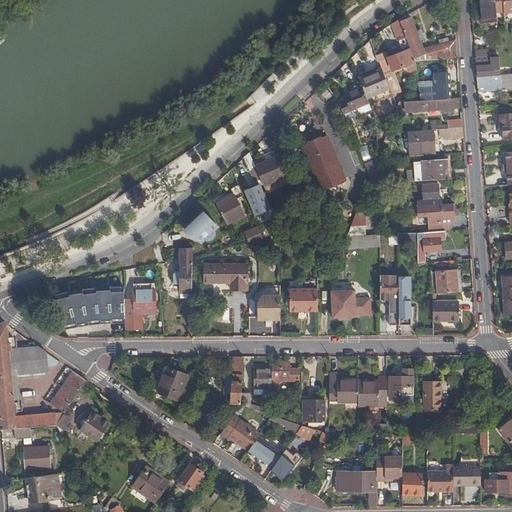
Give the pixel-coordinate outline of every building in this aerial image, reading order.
[(480,0),(482,22),(497,21),(497,13),(495,0),(480,0)] [(495,0),(497,13),(504,13),(502,0),(495,0)] [(504,14),(511,13),(511,0),(502,0),(504,13),(504,14)] [(411,24),(409,15),(399,20),(400,22),(410,61),(454,59),(452,41),(446,41),(438,42),(416,43),(414,34),(411,24)] [(392,56),(378,62),(381,69),(389,89),(392,94),(401,91),(393,69),(405,64),(408,70),(411,68),(410,61),(400,22),(396,24),(403,51),(392,56)] [(490,49),(475,50),(477,76),(502,75),(500,57),(494,57),(495,67),(491,67),(490,58),(490,49)] [(345,97),(338,100),(344,113),(369,103),(367,98),(389,89),(381,69),(359,78),(362,88),(344,95),(345,97)] [(435,88),(416,90),(419,101),(449,98),(447,74),(435,75),(435,88)] [(511,90),(511,74),(502,75),(477,76),(478,93),(511,90)] [(458,106),(457,98),(449,98),(419,101),(407,101),(408,109),(437,107),(437,111),(449,110),(449,107),(458,106)] [(407,101),(400,102),(396,114),(409,112),(408,109),(407,101)] [(372,109),(364,113),(368,122),(376,119),(372,109)] [(303,146),(327,135),(317,113),(311,116),(297,133),(300,139),(297,142),(308,169),(312,167),(303,146)] [(501,127),(502,141),(511,140),(511,115),(499,116),(500,126),(501,127)] [(446,124),(446,129),(462,128),(461,120),(446,121),(446,124)] [(420,123),(420,130),(431,130),(438,129),(438,125),(428,125),(428,122),(420,123)] [(444,139),(462,137),(462,128),(446,129),(443,129),(444,139)] [(433,155),(431,130),(420,130),(407,131),(408,157),(433,155)] [(327,135),(303,146),(312,167),(321,188),(328,185),(329,189),(334,187),(332,183),(345,178),(327,135)] [(368,150),(360,153),(367,167),(374,164),(368,150)] [(250,171),(256,169),(250,153),(245,158),(250,171)] [(263,160),(266,167),(279,161),(277,155),(263,160)] [(382,184),(381,158),(376,158),(374,164),(370,175),(367,185),(382,184)] [(415,162),(416,181),(430,180),(447,179),(446,160),(415,162)] [(264,190),(288,180),(285,174),(279,161),(266,167),(257,171),(264,190)] [(288,180),(264,190),(267,197),(291,188),(288,180)] [(422,185),(424,206),(439,205),(437,184),(422,185)] [(215,201),(217,204),(235,196),(236,199),(243,196),(239,186),(229,190),(231,194),(215,201)] [(260,187),(246,193),(252,209),(267,204),(260,187)] [(235,196),(217,204),(226,224),(244,216),(236,199),(235,196)] [(269,210),(267,204),(252,209),(255,216),(269,210)] [(428,214),(429,231),(445,230),(449,230),(449,224),(454,223),(453,216),(458,212),(457,204),(439,205),(424,206),(416,206),(417,215),(428,214)] [(366,228),(370,209),(358,210),(351,229),(366,228)] [(202,210),(182,229),(191,237),(197,240),(201,243),(205,239),(209,240),(214,237),(215,232),(214,230),(218,226),(202,210)] [(256,228),(246,233),(250,240),(260,236),(256,228)] [(366,228),(351,229),(348,237),(365,236),(366,228)] [(429,231),(417,232),(418,262),(426,262),(425,252),(441,251),(440,240),(446,239),(445,230),(429,231)] [(347,249),(379,247),(379,235),(365,236),(348,237),(347,237),(347,249)] [(397,244),(396,235),(387,236),(388,245),(397,244)] [(180,289),(180,293),(193,293),(193,248),(181,249),(180,274),(173,274),(173,289),(180,289)] [(204,290),(247,289),(246,264),(204,265),(204,290)] [(437,272),(439,293),(457,292),(455,270),(437,272)] [(439,293),(437,272),(430,273),(432,294),(439,293)] [(398,275),(380,275),(380,283),(380,300),(386,300),(386,304),(389,303),(390,325),(399,325),(399,322),(399,308),(399,304),(399,300),(398,275)] [(400,276),(399,300),(399,304),(399,308),(399,322),(399,325),(412,324),(412,275),(400,276)] [(511,278),(503,279),(506,315),(511,314),(511,278)] [(304,312),(318,311),(318,294),(318,282),(304,282),(304,289),(289,289),(289,312),(299,312),(299,310),(304,310),(304,312)] [(67,291),(53,294),(64,329),(87,324),(100,323),(123,323),(123,286),(109,287),(108,290),(95,290),(81,292),(68,294),(67,291)] [(134,300),(125,301),(125,330),(142,329),(142,313),(155,312),(154,290),(134,291),(134,300)] [(332,292),(333,318),(336,318),(354,317),(357,317),(357,316),(372,314),(371,298),(356,298),(355,290),(332,292)] [(281,320),(281,295),(262,296),(258,303),(258,320),(267,320),(267,319),(272,319),(272,320),(281,320)] [(443,303),(433,303),(433,320),(459,320),(459,302),(443,302),(443,303)] [(47,366),(46,353),(37,346),(30,347),(23,348),(15,349),(12,349),(11,345),(11,344),(7,344),(5,325),(2,323),(0,323),(0,424),(0,430),(15,427),(31,425),(56,420),(63,412),(64,410),(15,417),(14,411),(17,411),(16,406),(13,406),(11,378),(10,374),(45,371),(48,371),(47,366)] [(57,365),(59,362),(46,353),(47,366),(57,365)] [(233,404),(242,404),(242,392),(243,357),(234,357),(233,377),(233,395),(233,404)] [(281,365),(273,365),(273,368),(273,389),(273,390),(281,391),(282,399),(290,399),(289,377),(289,362),(281,361),(281,365)] [(188,375),(168,368),(158,392),(178,400),(188,375)] [(254,389),(273,389),(273,368),(254,368),(254,389)] [(51,399),(65,409),(86,380),(72,371),(51,399)] [(339,403),(358,403),(358,381),(338,382),(338,375),(330,375),(331,402),(339,402),(339,403)] [(225,395),(233,395),(233,377),(226,377),(225,395)] [(358,407),(386,407),(387,377),(378,377),(378,381),(358,381),(358,403),(358,407)] [(413,395),(413,378),(389,377),(389,387),(398,387),(398,395),(413,395)] [(441,382),(424,382),(424,410),(440,410),(441,382)] [(252,393),(242,392),(242,404),(242,407),(273,416),(273,412),(252,405),(252,393)] [(326,402),(303,402),(303,421),(327,421),(326,402)] [(108,423),(90,411),(78,428),(96,440),(108,423)] [(70,417),(63,412),(56,420),(55,423),(62,428),(70,417)] [(243,423),(234,416),(229,423),(234,426),(236,424),(239,426),(240,425),(241,426),(243,423)] [(511,417),(499,429),(511,444),(511,417)] [(228,437),(248,451),(260,434),(243,423),(241,426),(240,425),(239,426),(236,424),(234,426),(229,423),(221,434),(228,438),(228,437)] [(288,428),(297,435),(303,426),(292,423),(288,428)] [(33,435),(31,425),(15,427),(16,437),(33,435)] [(451,425),(451,434),(453,434),(460,434),(460,425),(451,425)] [(474,425),(460,425),(460,434),(474,434),(474,425)] [(474,425),(474,434),(482,434),(482,425),(474,425)] [(309,440),(313,429),(303,426),(297,435),(296,436),(309,440)] [(490,428),(489,428),(482,434),(482,454),(490,454),(490,428)] [(325,444),(328,435),(319,431),(316,440),(325,444)] [(248,451),(274,467),(280,458),(283,454),(280,451),(281,449),(260,434),(248,451)] [(409,435),(401,435),(401,446),(409,445),(409,435)] [(47,443),(23,446),(25,468),(50,466),(47,443)] [(280,458),(274,467),(272,470),(283,478),(302,457),(297,453),(293,457),(286,450),(283,454),(280,458)] [(401,455),(375,455),(376,470),(376,480),(385,480),(385,477),(392,477),(401,477),(401,474),(401,455)] [(204,469),(193,461),(181,477),(182,478),(176,486),(182,490),(185,485),(191,490),(204,469)] [(133,485),(157,501),(169,483),(146,467),(133,485)] [(426,491),(453,491),(453,486),(453,467),(446,467),(445,471),(426,471),(426,491)] [(470,486),(482,486),(482,467),(453,467),(453,486),(464,486),(465,483),(470,484),(470,486)] [(367,492),(368,507),(376,507),(376,480),(376,470),(361,470),(351,471),(337,471),(337,491),(367,492)] [(55,498),(53,472),(25,477),(27,501),(49,499),(55,498)] [(498,480),(485,480),(486,492),(508,492),(511,490),(511,473),(498,473),(498,480)] [(421,474),(401,474),(401,477),(401,491),(421,491),(421,474)] [(107,511),(111,509),(119,505),(122,503),(113,495),(104,508),(107,511)] [(49,499),(49,509),(63,507),(62,501),(56,501),(55,498),(49,499)]
